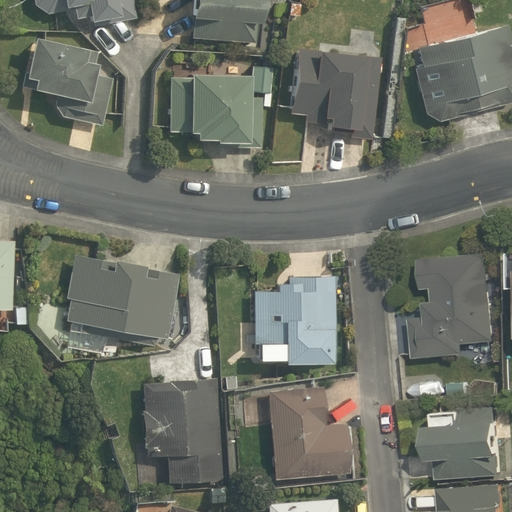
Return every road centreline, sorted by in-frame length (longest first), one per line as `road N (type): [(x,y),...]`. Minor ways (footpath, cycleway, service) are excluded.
road 1 (residential): [(381,214),(246,223),(117,206),(0,172)]
road 2 (residential): [(381,214),(405,511)]
road 3 (residential): [(511,176),(470,181),(381,214)]
